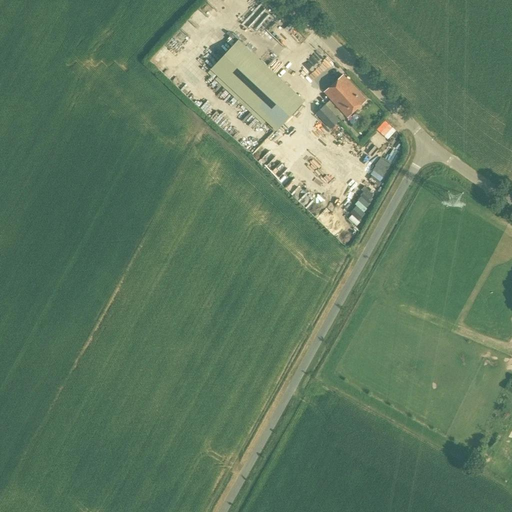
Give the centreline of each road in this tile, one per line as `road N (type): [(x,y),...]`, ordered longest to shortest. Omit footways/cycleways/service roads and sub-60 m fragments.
road 1 (unclassified): [(225,511),(429,147)]
road 2 (unclassified): [(429,147),(287,0)]
